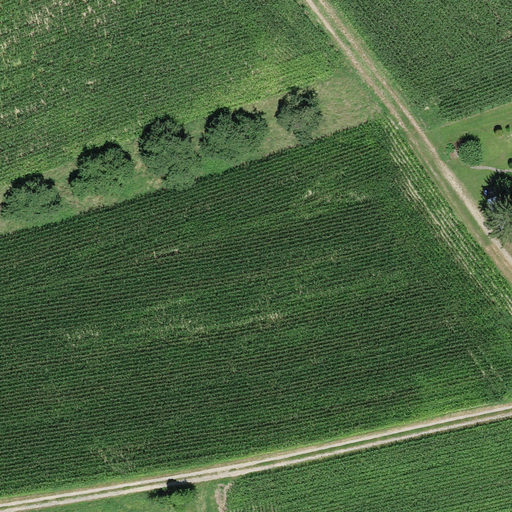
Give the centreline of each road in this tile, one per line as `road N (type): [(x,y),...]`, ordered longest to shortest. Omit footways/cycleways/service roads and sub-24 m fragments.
road 1 (track): [(511,411),(249,468),(0,508)]
road 2 (track): [(511,263),(319,0)]
